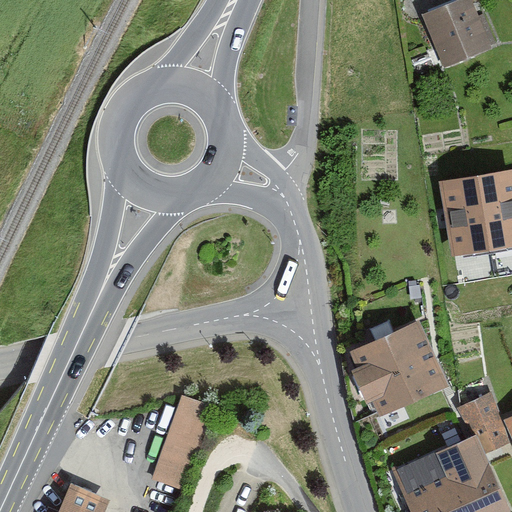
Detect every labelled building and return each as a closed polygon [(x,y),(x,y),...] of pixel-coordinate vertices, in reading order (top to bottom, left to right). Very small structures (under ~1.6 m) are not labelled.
[(463,0),(416,19),(440,78),(487,58),(463,0)] [(511,160),(511,161),(443,172),(455,238),(511,228),(511,160)] [(440,390),(411,325),(343,355),(349,369),(343,372),(358,406),(365,404),(372,420),(440,390)] [(467,437),(477,459),(507,445),(498,424),(485,395),(454,409),(467,437)] [(179,492),(206,409),(175,399),(148,482),(179,492)] [(511,417),(498,424),(507,445),(511,455),(511,417)] [(467,437),(386,474),(403,511),(500,511),(477,459),(467,437)] [(104,511),(108,504),(70,488),(59,511),(104,511)]
